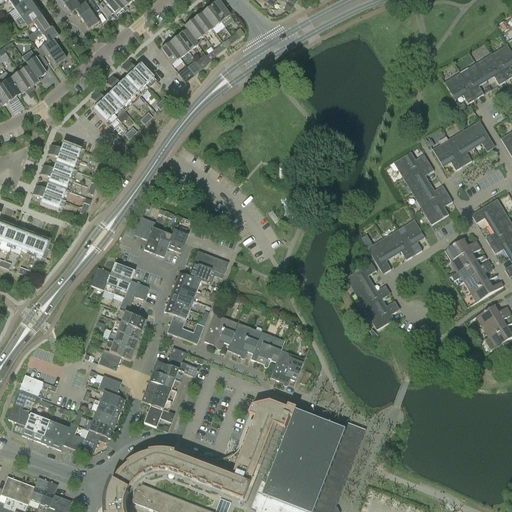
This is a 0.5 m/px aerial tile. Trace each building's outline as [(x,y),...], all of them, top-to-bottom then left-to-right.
[(10,0),(6,3),(6,4),(9,2),(15,10),(29,0),(10,0)] [(29,0),(15,10),(21,19),(37,8),(34,4),(36,2),(34,0),(29,0)] [(61,8),(73,0),(55,0),(56,0),(62,8),(61,8)] [(80,8),(74,0),(73,0),(61,8),(62,8),(68,17),(75,12),(79,19),(91,10),(97,6),(92,0),(89,0),(86,2),(86,3),(80,8)] [(125,13),(114,0),(105,0),(102,3),(98,7),(105,18),(109,22),(113,19),(115,22),(125,13)] [(114,0),(125,13),(128,10),(126,8),(131,3),(128,0),(114,0)] [(268,0),(256,0),(273,8),(275,3),(268,0)] [(209,9),(221,24),(230,17),(218,2),(209,9)] [(24,23),(27,28),(45,15),(42,11),(40,13),(37,8),(21,19),(17,22),(19,26),(24,23)] [(201,15),(212,30),(221,24),(209,9),(201,15)] [(91,10),(79,19),(88,31),(100,23),(91,10)] [(37,39),(41,36),(53,28),(48,20),(48,19),(45,15),(27,28),(33,24),(38,31),(33,34),(37,39)] [(192,22),(203,37),(212,30),(201,15),(192,22)] [(186,32),(195,43),(203,37),(192,22),(183,29),(186,32)] [(40,49),(45,56),(57,48),(53,41),(59,36),(53,28),(41,36),(47,44),(40,49)] [(177,38),(189,53),(198,46),(195,43),(186,32),(177,38)] [(169,45),(180,60),(189,53),(177,38),(169,45)] [(180,60),(169,45),(160,51),(171,66),(180,60)] [(492,55),(507,81),(511,78),(511,69),(511,68),(511,67),(511,52),(508,46),(492,55)] [(57,48),(45,56),(54,69),(66,60),(57,48)] [(26,65),(38,84),(39,84),(42,82),(40,79),(46,75),(42,70),(47,66),(40,56),(35,59),(31,52),(26,56),(30,62),(26,65)] [(499,86),(507,81),(492,55),(476,65),(487,83),(495,78),(499,86)] [(125,66),(147,90),(156,83),(140,66),(135,71),(128,63),(125,66)] [(16,71),(31,93),(34,90),(33,88),(38,84),(26,65),(27,68),(23,71),(21,68),(16,71)] [(480,87),(487,83),(476,65),(461,74),(476,100),(484,95),(480,87)] [(147,90),(125,66),(121,70),(128,77),(124,81),(140,98),(147,90)] [(185,85),(193,78),(189,72),(186,68),(178,75),(185,85)] [(10,80),(20,96),(26,92),(28,95),(31,93),(16,71),(12,74),(14,77),(10,80)] [(468,105),(476,100),(461,74),(445,83),(456,101),(464,97),(468,105)] [(140,98),(124,81),(119,86),(112,78),(109,81),(132,105),(140,98)] [(0,81),(0,85),(13,105),(17,103),(15,100),(20,96),(10,80),(5,83),(3,80),(0,81)] [(132,105),(109,81),(106,84),(113,92),(108,96),(124,113),(132,105)] [(13,105),(0,85),(0,104),(2,108),(8,104),(10,107),(13,105)] [(128,117),(124,113),(108,96),(104,100),(97,93),(93,96),(116,120),(120,124),(128,117)] [(116,120),(93,96),(90,99),(97,107),(92,111),(108,128),(116,120)] [(464,132),(474,149),(482,145),(487,153),(495,148),(480,122),(464,132)] [(467,154),(474,149),(464,132),(448,141),(464,167),(472,162),(467,154)] [(511,133),(501,140),(511,158),(511,133)] [(456,172),(464,167),(448,141),(432,151),(443,168),(450,163),(456,172)] [(49,151),(80,163),(84,152),(63,144),(60,151),(51,147),(49,151)] [(55,165),(76,173),(80,163),(49,151),(47,156),(57,159),(55,165)] [(403,180),(428,164),(424,156),(415,161),(411,153),(393,164),(403,180)] [(433,172),(428,164),(403,180),(412,196),(430,185),(425,177),(433,172)] [(41,172),(72,183),(76,173),(55,165),(53,171),(43,167),(41,172)] [(297,171),(281,171),(281,182),(297,182),(297,171)] [(47,185),(69,193),(72,183),(41,172),(40,176),(50,180),(47,185)] [(34,192),(65,203),(69,193),(47,185),(45,191),(35,188),(34,192)] [(422,211),(448,196),(443,188),(434,193),(430,185),(412,196),(422,211)] [(65,203),(34,192),(32,196),(42,200),(40,206),(61,214),(65,203)] [(501,198),(507,209),(511,205),(511,204),(507,194),(501,198)] [(452,204),(448,196),(422,211),(431,227),(449,216),(444,209),(452,204)] [(485,219),(490,227),(507,216),(497,201),(472,216),(477,224),(485,219)] [(268,215),(275,225),(279,222),(272,212),(268,215)] [(486,239),(491,247),(511,234),(511,224),(507,216),(490,227),(494,234),(486,239)] [(152,230),(154,224),(140,219),(133,237),(147,242),(152,230)] [(399,232),(414,257),(422,253),(417,244),(425,239),(415,222),(399,232)] [(11,248),(18,230),(8,226),(1,244),(11,248)] [(21,252),(28,234),(18,230),(11,248),(21,252)] [(143,251),(153,255),(161,233),(152,230),(147,242),(143,251)] [(166,249),(166,250),(180,255),(187,237),(173,231),(171,237),(166,249)] [(406,262),(414,257),(399,232),(383,241),(393,258),(401,254),(406,262)] [(163,259),(166,250),(166,249),(171,237),(161,233),(153,255),(163,259)] [(31,256),(38,238),(28,234),(21,252),(31,256)] [(504,250),(509,258),(511,255),(511,234),(491,247),(495,256),(504,250)] [(38,238),(31,256),(45,261),(49,252),(45,250),(48,242),(38,238)] [(386,263),(393,258),(383,241),(368,251),(383,277),(392,272),(386,263)] [(453,262),(478,246),(476,242),(466,248),(462,242),(447,251),(453,262)] [(481,250),(478,246),(453,262),(459,272),(474,263),(470,256),(481,250)] [(199,266),(203,255),(197,252),(193,264),(199,266)] [(209,257),(203,255),(199,266),(205,269),(209,257)] [(215,259),(209,257),(205,269),(210,271),(211,271),(215,259)] [(217,274),(222,262),(215,259),(211,271),(217,274)] [(227,264),(222,262),(217,274),(223,276),(227,264)] [(478,269),(474,263),(459,272),(466,282),(491,267),(488,263),(478,269)] [(193,264),(187,278),(200,283),(205,285),(210,271),(205,269),(199,266),(193,264)] [(355,296),(373,285),(368,278),(376,273),(371,264),(346,280),(355,296)] [(114,265),(110,274),(104,292),(113,296),(124,269),(114,265)] [(493,271),(491,267),(466,282),(472,292),(487,283),(483,277),(493,271)] [(110,274),(96,269),(90,287),(104,292),(110,274)] [(134,273),(124,269),(113,296),(123,300),(130,282),(131,282),(134,273)] [(178,274),(174,284),(196,292),(200,283),(187,278),(178,274)] [(136,319),(139,312),(130,308),(134,298),(143,301),(147,289),(131,282),(130,282),(123,300),(118,312),(136,319)] [(491,290),(487,283),(472,292),(478,303),(503,288),(500,284),(491,290)] [(174,284),(171,293),(192,302),(196,292),(174,284)] [(377,293),(373,285),(355,296),(367,315),(385,304),(382,301),(391,296),(386,288),(377,293)] [(171,293),(167,303),(189,311),(192,302),(171,293)] [(163,313),(172,317),(172,316),(185,321),(189,311),(167,303),(163,313)] [(385,304),(367,315),(377,332),(395,321),(392,316),(400,311),(395,303),(387,308),(385,304)] [(484,328),(509,313),(506,309),(496,315),(492,308),(478,317),(484,328)] [(145,322),(136,319),(118,312),(114,322),(141,333),(145,322)] [(511,317),(509,313),(484,328),(490,338),(505,329),(501,323),(511,317)] [(220,343),(228,346),(237,324),(213,315),(202,343),(218,349),(220,343)] [(172,316),(172,317),(166,334),(196,346),(203,328),(196,325),(192,334),(182,330),(185,321),(172,316)] [(138,342),(141,333),(114,322),(110,332),(138,342)] [(228,346),(226,352),(241,358),(243,352),(251,355),(260,333),(237,324),(228,346)] [(505,329),(490,338),(485,341),(492,351),(511,338),(511,333),(509,336),(505,329)] [(110,332),(107,342),(134,352),(138,342),(110,332)] [(267,361),(274,364),(275,364),(280,352),(284,342),(260,333),(251,355),(249,361),(264,367),(267,361)] [(107,342),(103,352),(121,359),(130,363),(134,352),(107,342)] [(171,369),(183,374),(189,377),(193,378),(197,370),(192,368),(181,363),(184,354),(172,349),(165,367),(171,369)] [(121,359),(103,352),(98,366),(115,373),(121,359)] [(275,364),(274,364),(269,379),(284,385),(286,379),(295,383),(303,361),(280,352),(275,364)] [(156,363),(152,373),(179,384),(183,374),(171,369),(165,367),(156,363)] [(148,383),(176,394),(179,384),(152,373),(148,383)] [(306,387),(311,375),(304,373),(300,384),(306,387)] [(24,377),(19,390),(37,397),(42,384),(24,377)] [(97,391),(103,394),(103,393),(115,398),(121,384),(103,377),(97,391)] [(148,383),(144,393),(172,404),(176,394),(148,383)] [(37,397),(19,390),(7,421),(24,427),(25,427),(30,415),(21,411),(25,401),(34,404),(37,397)] [(99,403),(121,411),(124,401),(115,398),(103,393),(103,394),(99,403)] [(140,404),(150,407),(155,409),(168,414),(172,404),(144,393),(140,404)] [(99,403),(96,412),(117,420),(121,411),(99,403)] [(258,495),(260,496),(291,416),(292,412),(293,412),(293,411),(270,403),(257,406),(253,417),(245,439),(236,461),(230,464),(225,466),(195,455),(196,454),(194,454),(193,455),(194,455),(192,460),(176,454),(174,453),(169,452),(166,452),(159,452),(157,452),(152,453),(149,453),(150,455),(144,456),(143,457),(136,460),(134,461),(130,463),(128,465),(129,466),(125,470),(123,471),(119,476),(118,478),(115,483),(113,482),(112,484),(110,489),(109,491),(107,497),(107,499),(106,505),(106,507),(108,507),(107,511),(255,511),(252,510),(258,495)] [(150,407),(143,425),(155,429),(159,420),(170,424),(174,416),(168,414),(155,409),(150,407)] [(92,422),(113,430),(117,420),(96,412),(92,422)] [(263,497),(260,496),(258,495),(252,510),(255,511),(336,511),(335,510),(366,431),(318,413),(316,420),(295,412),(263,497)] [(21,436),(31,440),(39,419),(30,415),(25,427),(24,427),(21,436)] [(40,444),(49,422),(39,419),(31,440),(40,444)] [(40,444),(50,448),(58,426),(49,422),(40,444)] [(109,440),(113,430),(92,422),(88,432),(100,436),(100,437),(109,440)] [(70,424),(68,430),(63,442),(64,442),(62,446),(77,452),(79,448),(94,454),(100,437),(100,436),(88,432),(85,440),(74,436),(77,427),(70,424)] [(68,430),(58,426),(50,448),(60,452),(62,446),(64,442),(63,442),(68,430)] [(35,488),(34,488),(7,478),(0,496),(28,507),(30,501),(35,488)] [(38,479),(34,488),(35,488),(30,501),(39,505),(47,483),(38,479)] [(39,505),(49,508),(54,496),(58,487),(47,483),(39,505)] [(54,496),(49,508),(57,511),(67,511),(71,503),(54,496)]
